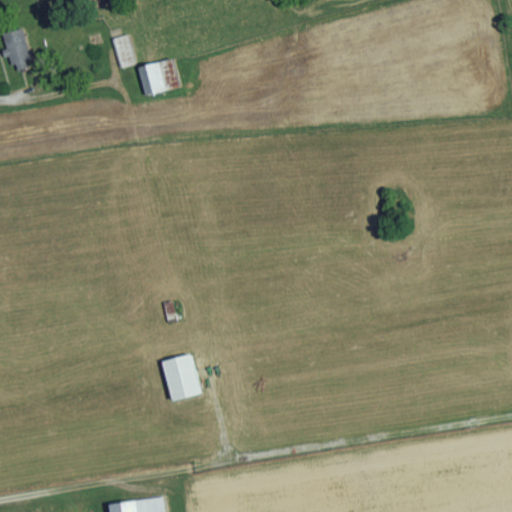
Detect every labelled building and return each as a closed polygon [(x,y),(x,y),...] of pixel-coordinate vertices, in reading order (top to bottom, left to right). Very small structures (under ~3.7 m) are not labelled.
[(37,65),(27,27),(6,32),(10,47),(5,48),(7,56),(14,54),(18,70),(37,65)] [(138,63),(130,34),(116,37),(124,67),(138,63)] [(182,86),(175,57),(140,66),(147,94),(182,86)] [(164,360),(174,400),(202,393),(192,353),(164,360)] [(166,511),(164,496),(111,504),(112,511),(166,511)]
